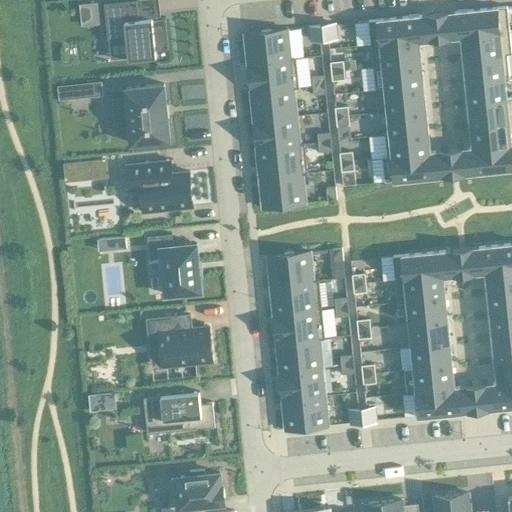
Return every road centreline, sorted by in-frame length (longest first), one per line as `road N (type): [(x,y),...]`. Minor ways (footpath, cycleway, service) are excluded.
road 1 (residential): [(207,0),(255,468)]
road 2 (residential): [(255,468),(511,443)]
